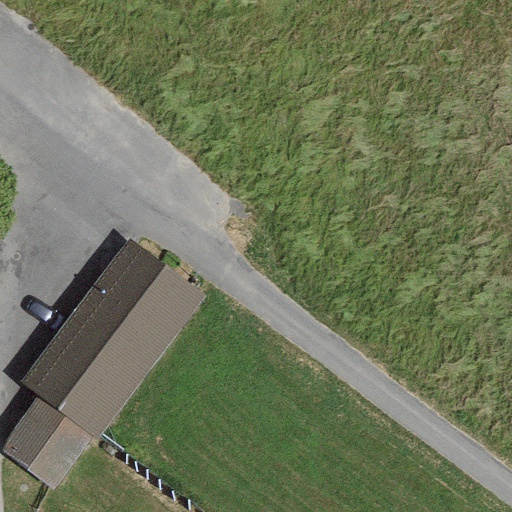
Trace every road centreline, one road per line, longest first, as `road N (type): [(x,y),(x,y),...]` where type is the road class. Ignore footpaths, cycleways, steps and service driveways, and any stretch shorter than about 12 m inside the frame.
road 1 (track): [(0,333),(105,161),(227,270),(511,485)]
road 2 (unclassified): [(0,68),(105,161)]
